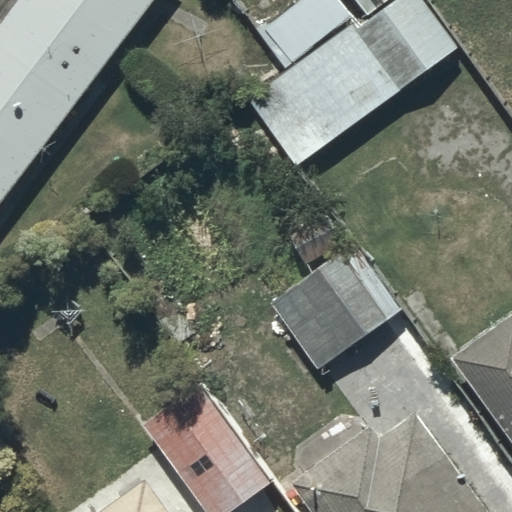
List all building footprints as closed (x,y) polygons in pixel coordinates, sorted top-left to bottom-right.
[(0,203),(151,0),(20,0),(0,27),(0,203)] [(297,61),(357,16),(358,14),(347,0),(292,0),(266,20),(297,61)] [(320,148),(463,40),(432,0),(391,0),(362,22),(357,16),(297,61),(270,81),(320,148)] [(385,0),(362,0),(371,11),(385,0)] [(391,314),(387,309),(401,299),(362,246),(348,256),(340,246),(271,296),(322,365),(391,314)] [(511,309),(456,349),(511,427),(511,309)] [(204,376),(147,417),(214,511),(227,511),(276,478),(204,376)] [(375,417),(294,475),(321,511),(499,511),(421,405),(385,431),(375,417)] [(150,470),(91,511),(205,511),(193,495),(176,507),(150,470)]
